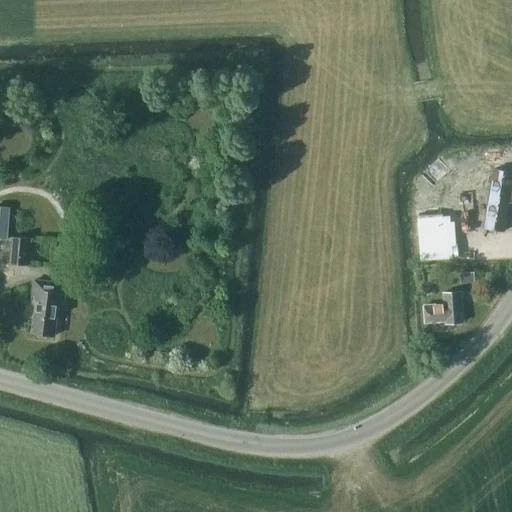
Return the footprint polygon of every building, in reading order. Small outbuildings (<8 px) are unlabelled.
[(511,167),(511,152),(489,149),(487,163),(511,167)] [(511,202),(511,171),(493,168),(483,227),(503,231),(508,202),(511,202)] [(0,238),(7,239),(9,208),(0,207),(0,238)] [(28,265),(30,238),(11,236),(9,264),(28,265)] [(63,306),(66,283),(34,279),(31,302),(35,302),(31,332),(54,335),(58,305),(63,306)] [(462,322),(460,291),(443,292),(444,304),(423,306),(424,322),(445,321),(445,323),(462,322)]
